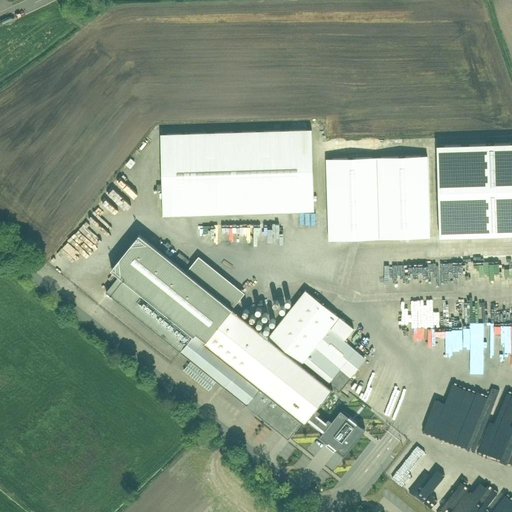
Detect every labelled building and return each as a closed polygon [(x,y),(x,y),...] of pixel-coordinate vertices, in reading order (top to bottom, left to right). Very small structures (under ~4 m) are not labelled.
[(163,141),(166,216),(314,211),(311,136),(163,141)] [(427,159),(324,164),(328,238),(430,234),(427,159)] [(259,230),(259,236),(269,235),(268,224),(253,224),(253,230),(259,230)] [(358,284),(376,283),(375,265),(356,266),(358,284)] [(379,266),(380,286),(400,285),(400,279),(404,278),(403,265),(379,266)] [(364,358),(341,341),(350,329),(298,289),(260,338),(224,311),(205,336),(194,327),(173,354),(283,439),(295,423),(298,425),(324,391),(319,387),(332,369),(347,380),(364,358)] [(475,324),(474,351),(489,351),(489,346),(497,346),(497,321),(487,321),(487,324),(475,324)] [(419,326),(419,349),(435,349),(435,337),(441,337),(440,348),(448,348),(449,337),(458,337),(458,347),(471,348),(471,327),(419,326)] [(431,386),(420,421),(458,434),(462,434),(479,440),(484,439),(489,424),(492,458),(511,464),(511,425),(497,421),(496,413),(492,411),(491,401),(499,400),(456,385),(451,399),(443,397),(446,389),(436,386),(431,386)] [(333,407),(311,436),(339,456),(360,427),(333,407)]
